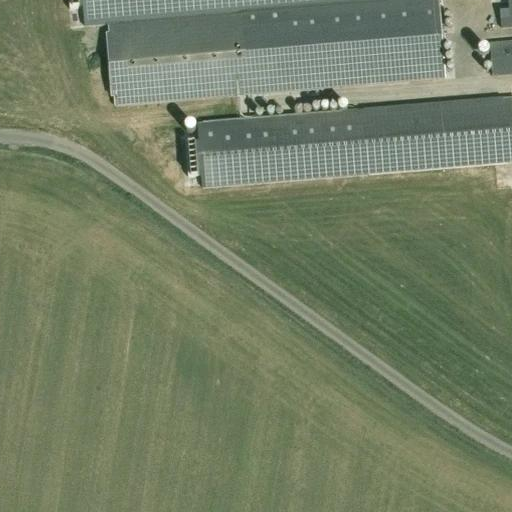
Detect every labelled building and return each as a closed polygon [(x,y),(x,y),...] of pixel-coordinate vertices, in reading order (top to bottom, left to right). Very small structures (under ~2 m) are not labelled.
[(113,107),(292,93),(444,81),(438,0),(81,0),(84,27),(107,25),(113,107)] [(511,0),(507,0),(509,21),(500,22),(501,30),(511,29),(511,0)] [(446,28),(448,39),(464,37),(463,26),(446,28)] [(511,43),(490,46),(493,78),(511,76),(511,43)] [(504,102),(362,113),(197,125),(202,189),(509,166),(504,102)]
